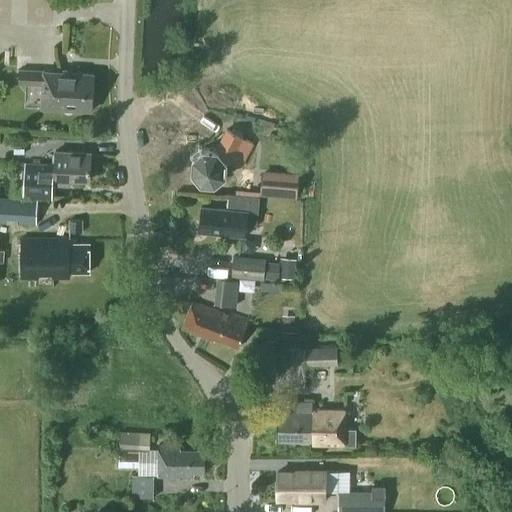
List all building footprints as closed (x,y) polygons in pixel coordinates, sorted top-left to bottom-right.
[(95,73),(19,68),(18,82),(43,84),(42,107),(92,111),(95,73)] [(225,175),(226,162),(239,169),(253,143),(229,129),(216,151),(205,150),(194,158),(193,172),(202,182),(216,184),(225,175)] [(70,184),(71,179),(90,180),(91,158),(89,158),(89,153),(56,151),(55,164),(51,163),(51,164),(26,163),(24,197),(49,198),(50,183),(70,184)] [(299,177),(263,173),(261,193),(297,196),(299,177)] [(257,226),(260,196),(229,193),(227,209),(201,206),(198,232),(246,237),(248,225),(257,226)] [(37,198),(0,196),(0,222),(36,224),(37,198)] [(83,231),(83,219),(69,219),(69,231),(83,231)] [(89,271),(89,243),(69,243),(69,237),(21,237),(21,277),(38,277),(39,271),(52,271),(52,277),(69,277),(69,271),(89,271)] [(266,258),(233,254),(231,276),(264,279),(264,278),(279,279),(279,276),(294,278),(297,258),(280,256),(280,262),(266,261),(266,258)] [(239,280),(217,278),(215,302),(236,304),(239,284),(259,286),(260,280),(239,278),(239,280)] [(260,290),(280,292),(281,283),(261,281),(260,290)] [(239,349),(250,320),(231,312),(230,315),(193,300),(183,327),(239,349)] [(296,314),(283,314),(282,331),(295,331),(296,314)] [(276,360),(277,340),(262,339),(261,359),(276,360)] [(338,364),(337,343),(304,343),(305,365),(338,364)] [(346,442),(357,442),(357,429),(344,429),(344,407),(313,407),(313,401),(287,401),(287,410),(279,410),(279,439),(313,439),(313,443),(346,443),(346,442)] [(155,476),(158,476),(196,478),(195,470),(205,471),(206,450),(181,449),(181,445),(159,444),(159,448),(150,448),(150,432),(121,430),(120,448),(140,449),(139,474),(133,474),(132,496),(154,497),(155,476)] [(350,470),(327,470),(297,470),(297,472),(279,472),(278,498),(296,498),(296,500),(326,500),(326,496),(337,496),(338,490),(349,490),(350,470)] [(384,511),(385,492),(385,485),(372,485),(372,492),(340,491),(339,511),(384,511)]
